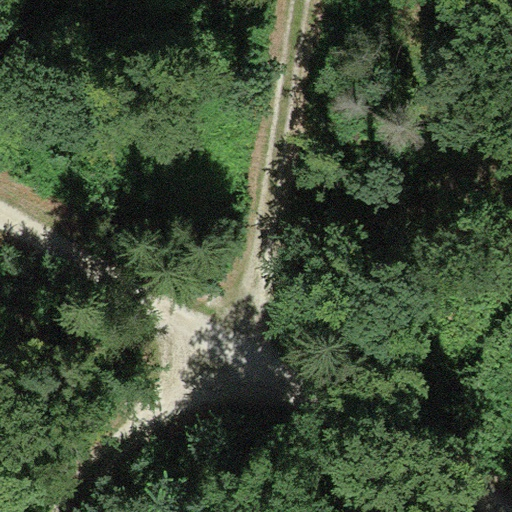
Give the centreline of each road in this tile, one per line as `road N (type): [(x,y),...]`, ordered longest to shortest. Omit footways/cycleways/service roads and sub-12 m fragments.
road 1 (track): [(501,511),(423,453),(0,219)]
road 2 (track): [(287,0),(256,272),(272,370)]
road 3 (track): [(231,345),(139,423),(65,511)]
